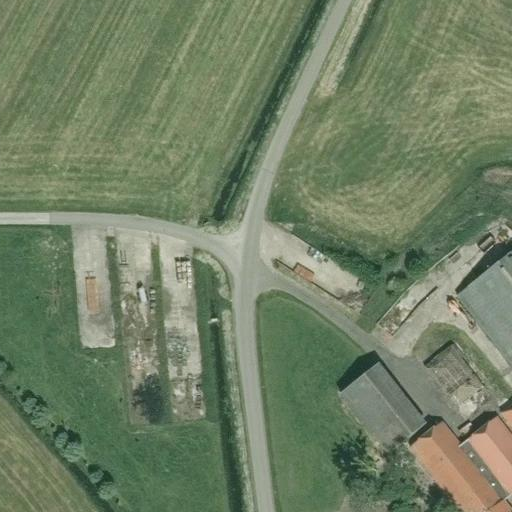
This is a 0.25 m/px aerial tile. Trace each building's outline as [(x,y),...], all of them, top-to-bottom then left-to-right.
[(71,253),(91,253),(91,232),(71,232),(71,253)] [(511,252),(457,296),(511,365),(511,252)] [(91,256),(72,257),(74,291),(93,290),(91,256)] [(171,278),(173,411),(192,411),(190,277),(171,278)] [(105,281),(93,281),(93,296),(77,296),(77,338),(90,338),(90,342),(104,343),(105,281)] [(125,343),(124,366),(146,367),(147,343),(125,343)] [(457,408),(484,387),(452,345),(425,366),(457,408)] [(388,455),(426,424),(378,364),(340,394),(388,455)] [(511,429),(511,404),(500,414),(511,429)] [(442,422),(409,447),(459,511),(511,511),(504,502),(511,496),(511,437),(496,417),(460,445),(442,422)]
